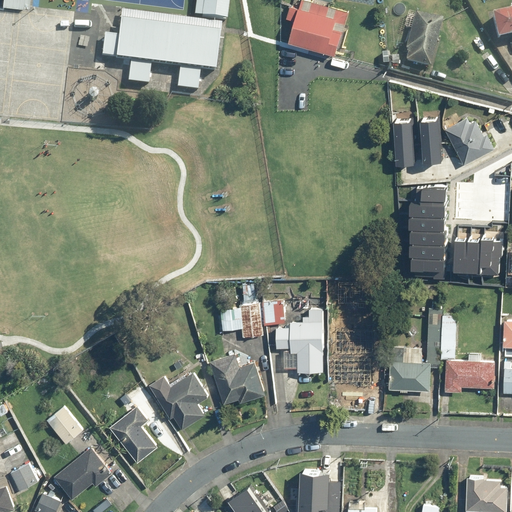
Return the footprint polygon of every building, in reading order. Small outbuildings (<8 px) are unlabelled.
[(89,0),(39,0),(39,8),(57,9),(58,5),(89,8),(89,0)] [(230,0),(197,0),(196,15),(228,19),(230,0)] [(350,8),(320,0),(301,0),(300,5),(292,2),(288,15),(296,17),(291,38),(338,51),(350,8)] [(511,7),(490,13),(496,37),(511,33),(511,7)] [(441,18),(414,12),(405,48),(408,49),(406,59),(430,65),(441,22),(441,18)] [(218,69),(222,31),(122,18),(117,57),(132,59),(129,80),(150,83),(153,61),(182,65),(179,87),(200,89),(202,67),(218,69)] [(469,114),(447,125),(465,161),(496,145),(488,130),(485,132),(477,116),(472,119),(469,114)] [(423,164),(438,163),(435,119),(420,120),(423,164)] [(398,167),(413,166),(410,122),(395,123),(398,167)] [(511,139),(510,137),(499,144),(505,153),(511,148),(511,139)] [(411,206),(410,270),(414,270),(414,277),(443,278),(445,189),(418,189),(417,207),(411,206)] [(487,207),(477,210),(481,223),(491,221),(487,207)] [(456,241),(453,271),(499,275),(502,241),(481,239),(481,243),(456,241)] [(267,322),(287,319),(284,297),(264,299),(267,322)] [(385,393),(390,306),(365,305),(365,315),(354,315),(353,342),(335,341),(332,384),(362,385),(361,392),(385,393)] [(299,368),(325,368),(324,306),(310,306),(310,314),(304,314),(304,318),(291,318),(291,323),(278,324),(278,344),(292,344),(292,349),(299,349),(299,368)] [(267,391),(255,358),(240,363),(236,350),(211,358),(226,401),(240,396),(241,400),(267,391)] [(497,358),(448,356),(447,388),(463,389),(464,383),(496,385),(497,358)] [(432,358),(391,357),(390,386),(431,387),(432,358)] [(183,426),(207,411),(199,399),(210,392),(195,369),(172,383),(165,371),(150,380),(172,415),(175,413),(183,426)] [(152,422),(165,412),(140,378),(115,396),(127,411),(139,402),(150,417),(149,418),(152,422)] [(0,418),(10,410),(4,402),(0,404),(0,418)] [(139,459),(159,443),(143,422),(149,418),(150,417),(139,402),(127,411),(111,423),(139,459)] [(70,441),(86,428),(67,404),(50,417),(70,441)] [(13,414),(3,420),(10,431),(20,424),(13,414)] [(95,444),(58,472),(76,495),(97,479),(99,483),(116,470),(95,444)] [(30,461),(10,473),(26,499),(35,493),(30,486),(41,479),(30,461)] [(331,469),(301,468),(300,511),(340,511),(341,478),(331,478),(331,469)] [(464,508),(505,509),(506,484),(499,484),(499,478),(482,477),(483,475),(465,474),(464,508)] [(270,511),(250,481),(232,493),(234,497),(225,502),(231,511),(270,511)] [(10,483),(0,486),(0,511),(13,511),(12,508),(18,506),(10,483)] [(87,511),(99,511),(107,506),(100,498),(86,510),(87,511)]
